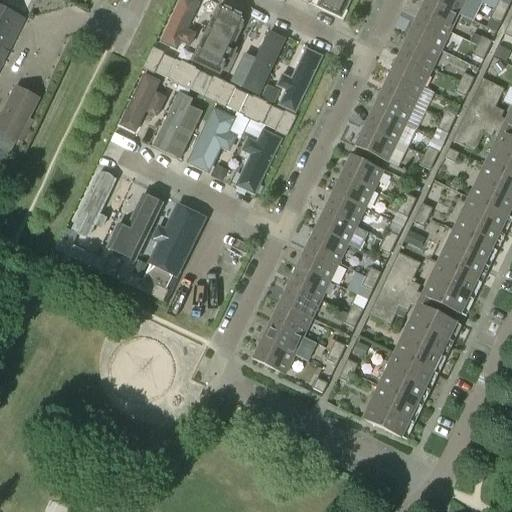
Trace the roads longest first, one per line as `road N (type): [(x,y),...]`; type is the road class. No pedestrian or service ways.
road 1 (residential): [(436,486),(218,380),(215,364),(282,237)]
road 2 (residential): [(282,237),(368,56)]
road 3 (residential): [(282,237),(119,155)]
road 4 (residential): [(436,486),(511,322)]
road 5 (residential): [(368,56),(249,0)]
